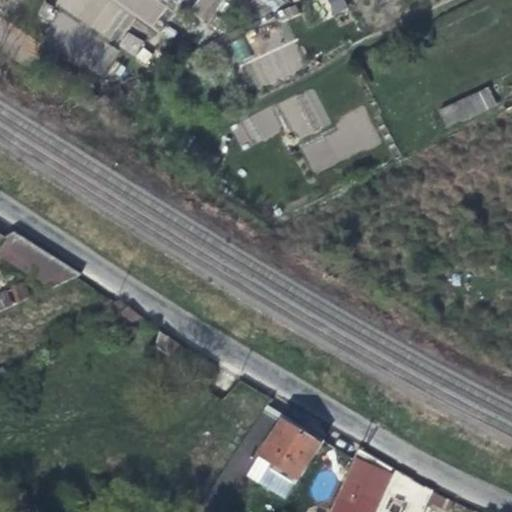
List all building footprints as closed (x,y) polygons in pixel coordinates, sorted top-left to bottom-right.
[(207,24),(227,0),(171,0),(177,4),(180,0),(195,0),(189,8),(207,24)] [(254,0),(254,1),(276,11),(281,0),(254,0)] [(325,0),(335,15),(348,7),(343,0),(325,0)] [(491,90),(440,105),(446,123),(496,108),(491,90)] [(253,130),(272,128),(270,112),(251,115),(253,130)] [(0,246),(0,258),(58,293),(73,267),(10,230),(0,246)] [(0,308),(29,295),(23,282),(0,292),(0,308)] [(136,317),(125,309),(109,319),(117,329),(136,317)] [(167,357),(175,345),(157,333),(153,348),(167,357)] [(0,393),(12,385),(0,368),(0,393)] [(220,511),(241,478),(254,457),(295,481),(317,440),(305,433),(261,407),(198,511),(220,511)] [(283,502),(295,481),(254,457),(241,478),(283,502)] [(331,511),(371,511),(378,497),(387,477),(354,461),(331,511)] [(11,492),(13,511),(27,511),(24,491),(11,492)] [(446,511),(451,502),(428,491),(422,501),(446,511)]
